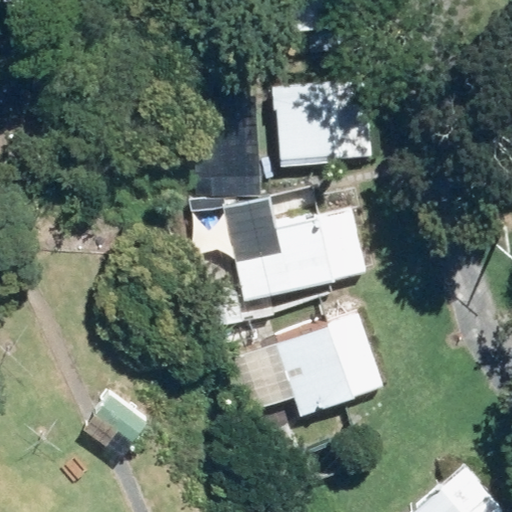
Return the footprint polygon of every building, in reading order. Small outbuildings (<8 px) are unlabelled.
[(323,0),(247,0),(249,27),(324,21),(323,0)] [(278,158),(334,155),(329,82),(273,85),(278,158)] [(251,296),(330,279),(315,214),(237,232),(251,296)] [(299,411),(351,393),(328,325),(275,344),(299,411)] [(150,421),(111,394),(90,424),(128,452),(150,421)] [(271,440),(258,409),(236,419),(249,450),(271,440)] [(497,511),(504,507),(467,465),(413,511),(497,511)]
